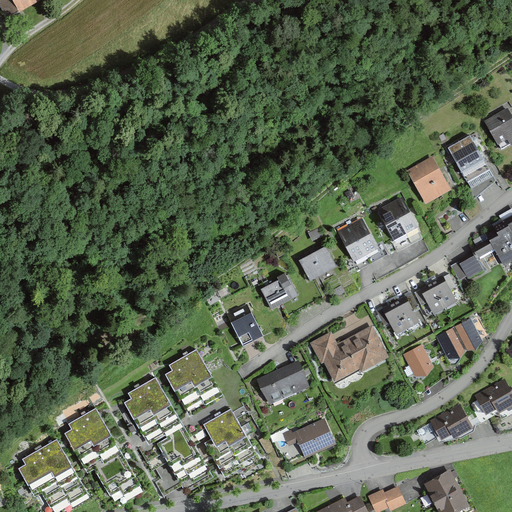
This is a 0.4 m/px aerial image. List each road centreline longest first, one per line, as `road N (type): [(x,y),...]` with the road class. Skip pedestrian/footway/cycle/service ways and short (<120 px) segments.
road 1 (track): [(511,47),(197,291),(38,352)]
road 2 (residential): [(511,192),(424,259),(227,378)]
road 3 (track): [(33,95),(121,74),(247,0)]
road 4 (track): [(248,0),(226,67),(157,123),(88,155)]
road 5 (residential): [(363,471),(369,428),(462,384),(511,315)]
road 6 (residential): [(185,511),(363,471)]
road 7 (residential): [(363,471),(511,441)]
